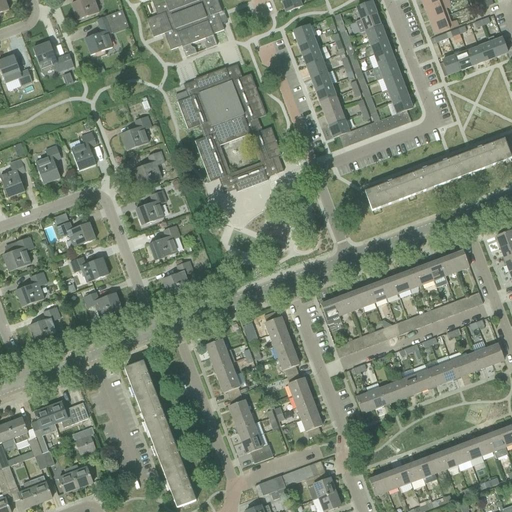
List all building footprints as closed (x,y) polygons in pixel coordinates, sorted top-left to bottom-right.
[(4,0),(0,0),(0,14),(8,11),(4,0)] [(94,1),(96,0),(84,0),(71,5),(77,22),(99,14),(94,1)] [(152,0),(151,1),(157,17),(146,21),(153,39),(171,32),(173,35),(165,38),(170,51),(181,47),(185,58),(196,54),(194,49),(191,47),(190,45),(205,39),(206,41),(204,45),(206,50),(216,46),(213,36),(213,35),(224,31),(217,14),(221,13),(216,0),(152,0)] [(302,7),(298,0),(284,0),(281,1),(286,13),(302,7)] [(447,0),(421,0),(425,12),(449,3),(447,0)] [(486,8),(484,3),(483,2),(476,5),(478,11),(486,8)] [(360,21),(376,15),(372,3),(356,9),(360,21)] [(445,10),(451,8),(449,3),(425,12),(430,24),(448,17),(445,10)] [(101,34),(84,40),(90,57),(92,61),(106,56),(104,52),(112,49),(107,36),(112,34),(112,36),(115,35),(129,30),(122,12),(109,17),(96,21),(101,34)] [(338,29),(343,27),(339,15),(333,17),(338,29)] [(360,21),(355,23),(356,25),(358,32),(359,35),(365,33),(381,27),(376,15),(360,21)] [(456,22),(450,24),(448,17),(430,24),(434,36),(458,27),(456,22)] [(330,32),(335,30),(331,18),(325,20),(330,32)] [(483,27),(490,25),(487,19),(481,21),(483,27)] [(476,30),(483,27),(481,21),(473,24),(476,30)] [(313,38),(312,36),(309,27),(293,33),(297,44),(313,38)] [(348,32),(345,32),(343,27),(338,29),(342,41),(359,35),(358,33),(349,36),(348,32)] [(369,44),(385,38),(381,27),(365,33),(369,44)] [(459,35),(457,30),(446,35),(447,40),(448,40),(452,38),(455,44),(461,42),(459,35)] [(334,44),(340,42),(337,35),(331,37),(334,44)] [(348,40),(359,35),(342,41),(347,53),(352,51),(348,40)] [(448,40),(447,40),(446,35),(430,41),(437,60),(441,59),(435,44),(438,43),(440,48),(449,45),(447,40),(448,40)] [(493,37),(488,39),(490,44),(495,59),(507,54),(506,53),(503,44),(501,39),(500,40),(495,42),(493,37)] [(302,56),(318,50),(313,38),(297,44),(302,56)] [(374,56),(390,50),(385,38),(369,44),(374,56)] [(339,57),(345,54),(340,42),(334,44),(339,57)] [(63,58),(56,61),(49,43),(32,50),(41,71),(53,67),(56,74),(67,70),(63,58)] [(483,63),(495,59),(490,44),(478,48),(483,63)] [(471,68),(483,63),(478,48),(466,53),(471,68)] [(306,68),(322,62),(318,50),(302,56),(306,68)] [(378,68),(394,62),(390,50),(374,56),(378,68)] [(351,65),(357,63),(352,51),(347,53),(351,65)] [(466,53),(460,55),(458,51),(453,53),(454,57),(459,72),(471,68),(466,53)] [(27,71),(20,74),(14,57),(0,61),(0,71),(5,85),(18,80),(21,88),(32,84),(27,71)] [(448,76),(459,72),(454,57),(442,62),(448,76)] [(343,68),(349,66),(346,59),(340,61),(343,68)] [(311,80),(327,74),(322,62),(306,68),(311,80)] [(383,80),(399,74),(394,62),(378,68),(383,80)] [(354,72),(359,70),(357,63),(351,65),(354,72)] [(346,75),(351,73),(349,66),(343,68),(346,75)] [(262,132),(257,120),(266,116),(250,76),(242,79),(240,73),(238,68),(226,70),(225,69),(194,81),(195,82),(183,86),(188,99),(177,103),(188,131),(198,126),(203,139),(195,142),(210,183),(219,180),(224,194),(235,190),(236,193),(268,182),(266,178),(283,172),(278,157),(281,156),(270,129),(262,132)] [(315,92),(331,86),(327,74),(311,80),(315,92)] [(387,92),(403,86),(399,74),(383,80),(387,92)] [(360,88),(365,86),(361,75),(355,77),(360,88)] [(352,91),(358,89),(355,82),(349,85),(352,91)] [(320,104),(336,97),(331,86),(315,92),(320,104)] [(364,100),(370,98),(365,86),(360,88),(364,100)] [(392,104),(408,98),(403,86),(387,92),(392,104)] [(355,99),(360,96),(358,89),(352,91),(355,99)] [(324,115),(340,109),(336,97),(320,104),(324,115)] [(369,112),(374,110),(370,98),(364,100),(369,112)] [(396,115),(401,114),(406,112),(412,109),(408,98),(392,104),(396,115)] [(361,115),(367,113),(362,101),(357,103),(361,115)] [(328,127),(345,121),(340,109),(324,115),(328,127)] [(373,124),(379,122),(374,110),(369,112),(373,124)] [(405,126),(411,123),(406,112),(401,114),(405,126)] [(364,122),(370,120),(367,113),(361,115),(364,122)] [(400,128),(405,126),(401,114),(396,115),(396,116),(395,116),(400,128)] [(394,130),(400,128),(395,116),(390,118),(394,130)] [(143,132),(151,129),(147,118),(134,122),(137,129),(120,136),(126,153),(148,144),(143,132)] [(388,132),(394,130),(390,118),(384,120),(388,132)] [(383,134),(388,132),(384,120),(379,122),(383,134)] [(344,135),(350,133),(345,121),(328,127),(333,139),(339,137),(344,135)] [(377,136),(383,134),(379,122),(373,124),(373,125),(377,136)] [(371,138),(377,136),(373,125),(367,127),(371,138)] [(366,140),(371,138),(367,127),(361,129),(366,140)] [(360,142),(366,140),(361,129),(356,131),(360,142)] [(355,145),(360,142),(356,131),(350,133),(355,145)] [(350,133),(344,135),(349,147),(355,145),(350,133)] [(78,141),(69,145),(71,151),(70,151),(79,173),(96,166),(89,149),(96,146),(91,134),(80,138),(83,146),(81,147),(78,141)] [(343,149),(349,147),(344,135),(339,137),(343,149)] [(476,173),(511,160),(504,141),(481,149),(481,148),(480,148),(481,149),(477,150),(477,151),(469,154),(476,173)] [(54,162),(61,160),(56,147),(45,152),(48,159),(35,164),(43,186),(60,180),(54,162)] [(156,167),(164,164),(160,153),(148,157),(150,164),(133,171),(140,188),(161,180),(156,167)] [(441,186),(476,173),(469,154),(446,162),(446,161),(446,162),(442,163),(442,164),(434,167),(441,186)] [(18,176),(25,173),(20,161),(9,165),(12,173),(0,177),(0,179),(8,199),(25,193),(18,176)] [(406,199),(441,186),(434,167),(426,170),(426,169),(426,170),(422,171),(422,170),(422,171),(399,180),(406,199)] [(372,212),(406,199),(399,180),(391,183),(391,182),(391,183),(387,184),(387,183),(387,185),(364,193),(372,212)] [(158,206),(166,203),(162,192),(150,197),(152,204),(135,210),(142,227),(163,219),(158,206)] [(65,215),(54,219),(56,226),(68,222),(65,215)] [(89,224),(71,231),(69,223),(56,228),(61,240),(68,237),(73,249),(95,241),(89,224)] [(500,250),(511,244),(511,234),(511,232),(510,232),(507,225),(496,230),(499,236),(495,237),(500,250)] [(166,239),(148,246),(155,262),(177,254),(176,253),(183,251),(178,239),(180,238),(175,227),(163,232),(166,239)] [(34,251),(33,248),(29,238),(17,243),(19,250),(2,257),(9,273),(31,265),(26,254),(34,251)] [(511,244),(500,250),(504,261),(511,258),(511,244)] [(456,273),(469,268),(463,253),(451,257),(456,273)] [(445,277),(456,273),(451,257),(439,262),(445,277)] [(102,259),(84,266),(82,259),(69,263),(73,274),(81,271),(86,285),(108,276),(102,259)] [(433,282),(445,277),(439,262),(427,266),(433,282)] [(189,263),(182,265),(176,267),(179,274),(162,281),(168,297),(181,292),(190,290),(185,277),(193,274),(189,263)] [(421,286),(433,282),(427,266),(415,271),(421,286)] [(409,291),(421,286),(415,271),(403,275),(409,291)] [(39,288),(47,285),(43,273),(30,278),(33,285),(15,292),(22,309),(44,301),(39,288)] [(397,295),(409,291),(403,275),(391,280),(397,295)] [(386,300),(397,295),(391,280),(380,284),(386,300)] [(374,304),(386,300),(380,284),(368,289),(374,304)] [(72,286),(66,289),(68,294),(74,292),(72,286)] [(362,309),(374,304),(368,289),(356,293),(362,309)] [(350,313),(362,309),(356,293),(344,297),(350,313)] [(115,294),(98,301),(95,294),(83,299),(87,310),(95,307),(100,319),(122,311),(115,294)] [(477,307),(482,305),(478,294),(472,296),(477,307)] [(471,310),(477,307),(472,296),(467,298),(471,310)] [(338,317),(350,313),(344,297),(333,302),(332,302),(338,317)] [(465,312),(471,310),(467,298),(461,300),(465,312)] [(326,304),(321,306),(324,314),(322,315),(326,326),(328,326),(328,325),(334,323),(332,320),(338,317),(332,302),(333,302),(332,299),(331,299),(325,302),(326,304)] [(459,314),(465,312),(461,300),(455,303),(459,314)] [(454,316),(459,314),(455,303),(449,305),(454,316)] [(448,318),(454,316),(449,305),(444,307),(448,318)] [(442,320),(448,318),(444,307),(438,309),(442,320)] [(52,323),(60,320),(56,309),(43,313),(46,320),(29,327),(35,344),(57,336),(52,323)] [(436,323),(442,320),(438,309),(432,311),(436,323)] [(431,325),(436,323),(432,311),(430,312),(427,313),(426,313),(431,325)] [(280,318),(277,320),(275,313),(263,317),(266,324),(265,324),(269,336),(285,330),(280,318)] [(425,327),(431,325),(426,313),(424,314),(421,316),(425,327)] [(419,329),(425,327),(421,316),(419,316),(415,318),(419,329)] [(413,331),(419,329),(415,318),(409,320),(413,331)] [(408,333),(413,331),(409,320),(403,322),(408,333)] [(402,336),(408,333),(403,322),(398,324),(402,336)] [(396,338),(402,336),(398,324),(392,326),(396,338)] [(390,340),(396,338),(392,326),(386,329),(390,340)] [(385,342),(390,340),(386,329),(380,331),(385,342)] [(274,348),(289,342),(285,330),(269,336),(274,348)] [(379,344),(385,342),(380,331),(375,333),(379,344)] [(373,346),(379,344),(375,333),(369,335),(373,346)] [(221,341),(220,341),(217,335),(206,339),(209,345),(205,347),(210,359),(226,353),(221,341)] [(367,349),(373,346),(369,335),(363,337),(367,349)] [(362,351),(367,349),(363,337),(357,339),(362,351)] [(356,353),(362,351),(357,339),(352,342),(356,353)] [(278,360),(294,354),(289,342),(274,348),(278,360)] [(350,355),(356,353),(352,342),(346,344),(350,355)] [(253,356),(259,354),(255,343),(248,345),(253,356)] [(344,357),(350,355),(346,344),(340,346),(344,357)] [(339,359),(344,357),(340,346),(334,348),(339,359)] [(492,366),(504,361),(498,346),(486,350),(492,366)] [(480,370),(492,366),(486,350),(474,355),(480,370)] [(226,353),(210,359),(214,371),(230,365),(234,363),(230,351),(226,353)] [(255,363),(261,360),(259,354),(253,356),(255,363)] [(295,367),(298,366),(294,354),(278,360),(283,372),(284,372),(286,378),(298,374),(295,367)] [(468,375),(480,370),(474,355),(462,359),(468,375)] [(248,366),(253,364),(251,357),(245,359),(248,366)] [(456,379),(468,375),(462,359),(450,364),(456,379)] [(137,404),(156,397),(143,363),(124,370),(131,388),(129,389),(128,389),(132,399),(133,398),(134,397),(137,404)] [(444,384),(456,379),(450,364),(438,368),(444,384)] [(219,382),(235,377),(230,365),(214,371),(219,382)] [(433,388),(444,384),(438,368),(427,373),(433,388)] [(421,393),(433,388),(427,373),(415,377),(421,393)] [(303,379),(300,380),(298,374),(286,378),(289,385),(288,385),(292,397),(308,391),(303,379)] [(237,390),(239,389),(235,377),(219,382),(224,394),(227,393),(229,400),(240,396),(237,390)] [(409,397),(421,393),(415,377),(403,381),(409,397)] [(397,401),(409,397),(403,381),(391,386),(397,401)] [(385,406),(397,401),(391,386),(379,390),(385,406)] [(373,410),(385,406),(379,390),(367,395),(373,410)] [(297,409),(312,403),(308,391),(292,397),(297,409)] [(361,415),(373,410),(367,395),(356,399),(361,415)] [(244,402),(242,403),(240,396),(229,400),(232,406),(228,408),(233,420),(248,414),(244,402)] [(150,439),(169,432),(156,397),(137,404),(144,423),(142,424),(142,423),(141,424),(145,433),(146,433),(147,432),(150,439)] [(301,421),(317,415),(312,403),(297,409),(301,421)] [(82,405),(64,412),(61,404),(48,409),(57,431),(55,425),(61,423),(63,429),(88,420),(82,405)] [(276,417),(282,415),(279,408),(274,411),(276,417)] [(48,409),(35,414),(41,430),(48,427),(51,434),(57,431),(48,409)] [(268,421),(274,418),(271,412),(265,414),(268,421)] [(237,431),(253,426),(248,414),(233,420),(237,431)] [(279,424),(284,422),(282,415),(276,417),(279,424)] [(318,428),(321,427),(317,415),(301,421),(306,433),(307,433),(309,439),(321,435),(318,428)] [(270,427),(276,425),(274,418),(268,421),(270,427)] [(22,419),(8,424),(15,445),(27,441),(25,433),(27,432),(22,419)] [(4,450),(16,445),(8,424),(0,427),(0,444),(1,444),(4,450)] [(242,443),(258,437),(253,426),(237,431),(242,443)] [(505,448),(511,445),(511,431),(511,428),(499,432),(505,448)] [(92,429),(83,432),(86,438),(90,437),(94,435),(92,431),(92,429)] [(40,432),(34,434),(36,440),(42,455),(47,453),(42,437),(40,432)] [(163,474),(182,467),(169,432),(150,439),(153,447),(151,448),(151,447),(150,448),(154,457),(155,457),(155,456),(156,456),(163,474)] [(493,452),(505,448),(499,432),(487,437),(493,452)] [(95,451),(90,437),(86,439),(75,443),(80,456),(95,451)] [(258,437),(242,443),(247,455),(250,454),(252,461),(254,465),(273,458),(268,446),(265,448),(262,449),(259,440),(258,437)] [(481,457),(493,452),(487,437),(475,441),(481,457)] [(36,440),(28,442),(32,453),(34,458),(42,455),(36,440)] [(469,461),(481,457),(475,441),(463,446),(469,461)] [(457,466),(469,461),(463,446),(452,450),(457,466)] [(2,470),(8,468),(1,447),(0,447),(0,466),(1,470),(2,470)] [(446,470),(457,466),(452,450),(440,455),(446,470)] [(47,453),(42,455),(47,469),(53,466),(54,466),(49,453),(48,453),(47,453)] [(42,455),(34,458),(39,472),(47,469),(42,455)] [(434,475),(446,470),(440,455),(428,459),(434,475)] [(422,479),(434,475),(428,459),(416,464),(422,479)] [(246,460),(239,463),(242,470),(249,467),(246,460)] [(319,476),(324,474),(320,463),(315,465),(319,476)] [(410,484),(422,479),(416,464),(404,468),(410,484)] [(313,478),(319,476),(315,465),(309,467),(313,478)] [(86,469),(79,472),(77,466),(70,469),(78,490),(92,484),(86,469)] [(177,509),(196,502),(182,467),(163,474),(166,482),(165,483),(164,482),(163,483),(167,492),(168,492),(168,491),(170,491),(177,509)] [(308,480),(313,478),(309,467),(303,469),(308,480)] [(9,491),(16,489),(9,468),(2,471),(9,491)] [(398,488),(410,484),(404,468),(392,473),(398,488)] [(64,495),(78,490),(70,469),(63,471),(66,477),(58,479),(64,495)] [(304,481),(308,480),(303,469),(298,471),(302,482),(304,481)] [(0,489),(2,494),(9,491),(2,471),(0,471),(0,489)] [(296,484),(302,482),(298,471),(292,473),(296,484)] [(290,486),(296,484),(292,473),(286,475),(290,486)] [(386,493),(398,488),(392,473),(381,477),(386,493)] [(285,488),(290,486),(286,475),(281,477),(285,488)] [(330,480),(322,483),(319,476),(313,478),(308,480),(304,481),(307,489),(313,486),(318,500),(335,494),(330,480)] [(29,482),(38,505),(52,500),(43,477),(29,482)] [(285,488),(281,477),(276,479),(279,491),(285,489),(285,488)] [(375,497),(386,493),(381,477),(369,481),(375,497)] [(274,493),(279,491),(276,479),(270,482),(274,493)] [(38,505),(29,482),(22,485),(24,492),(18,495),(23,510),(38,505)] [(268,495),(270,494),(274,493),(270,482),(264,484),(268,495)] [(263,497),(268,495),(264,484),(258,486),(263,497)] [(258,486),(254,488),(258,499),(263,497),(258,486)] [(469,496),(476,493),(474,488),(467,490),(469,496)] [(273,502),(288,496),(285,489),(279,491),(274,493),(270,494),(273,502)] [(462,499),(469,496),(467,490),(460,493),(462,499)] [(327,511),(340,507),(335,494),(318,500),(319,500),(312,503),(315,511),(327,511)] [(0,511),(10,511),(7,505),(4,495),(0,496),(0,511)] [(438,507),(445,505),(443,499),(436,502),(438,507)] [(467,511),(469,511),(465,500),(458,503),(460,511),(467,511)]
